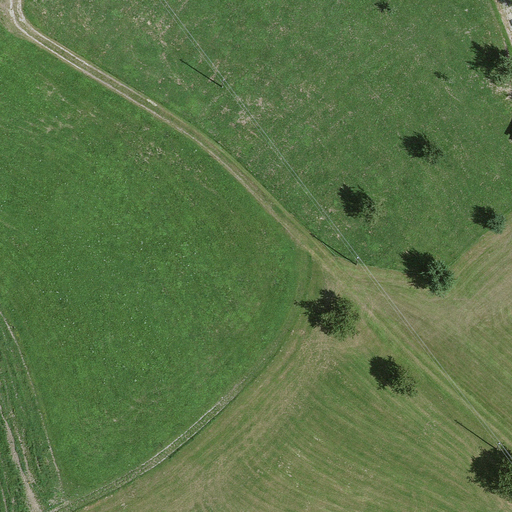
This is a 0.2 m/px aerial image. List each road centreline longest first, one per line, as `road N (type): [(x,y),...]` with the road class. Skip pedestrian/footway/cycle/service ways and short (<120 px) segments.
road 1 (track): [(511,430),(203,146),(37,35),(14,12),(16,0)]
road 2 (track): [(58,511),(161,456),(258,367),(295,306),(302,235)]
